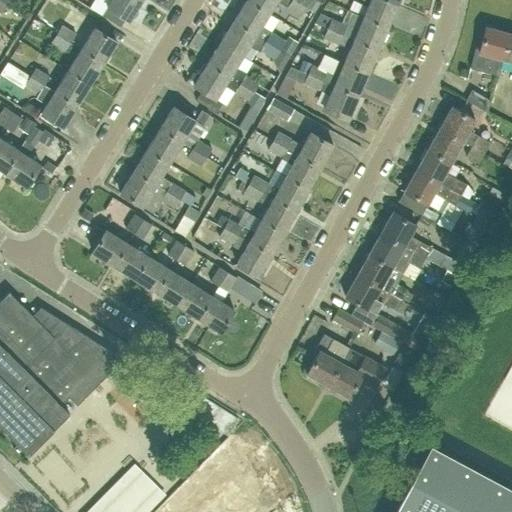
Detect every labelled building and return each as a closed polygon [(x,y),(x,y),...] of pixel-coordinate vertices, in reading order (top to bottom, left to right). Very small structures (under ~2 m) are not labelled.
[(128,20),(140,0),(109,0),(106,6),(128,20)] [(247,0),(244,0),(232,20),(288,55),(296,42),(287,37),(284,42),(259,26),(268,13),(247,0)] [(314,12),(294,0),(247,0),(268,13),(275,0),(300,16),(299,19),(305,27),(314,12)] [(294,0),(314,12),(320,0),(294,0)] [(363,16),(387,26),(397,3),(389,0),(362,0),(369,3),(363,16)] [(123,18),(105,7),(100,15),(118,26),(123,18)] [(353,39),(377,49),(387,26),(363,16),(358,29),(346,24),(345,25),(330,19),(327,27),(343,34),(353,39)] [(232,20),(219,41),(241,55),(248,44),(272,59),(278,73),(288,55),(232,20)] [(62,25),(56,33),(70,42),(75,33),(62,25)] [(79,48),(102,62),(116,40),(93,26),(79,48)] [(500,59),(507,33),(484,26),(478,49),(472,47),(467,68),(474,70),(495,76),(500,59)] [(327,27),(322,38),(338,45),(343,34),(327,27)] [(70,42),(56,33),(50,43),(64,52),(70,42)] [(511,34),(507,33),(500,59),(511,62),(511,34)] [(367,72),(377,49),(353,39),(343,62),(367,72)] [(219,41),(206,62),(263,98),(263,97),(252,91),(258,81),(234,66),(241,55),(219,41)] [(66,69),(89,83),(102,62),(79,48),(66,69)] [(254,113),(263,98),(206,62),(192,83),(203,90),(197,101),(214,112),(221,101),(214,97),(222,85),(246,100),(245,102),(254,113)] [(334,84),(358,95),(367,72),(343,62),(334,84)] [(307,73),(323,80),(327,70),(311,63),(311,64),(307,73)] [(285,76),(318,90),(323,80),(307,73),(290,67),(289,66),(285,76)] [(35,67),(30,76),(44,84),(49,76),(35,67)] [(66,69),(53,90),(76,104),(89,83),(66,69)] [(44,84),(30,76),(24,84),(38,93),(35,98),(45,104),(40,112),(62,126),(76,104),(53,90),(44,84)] [(347,118),(358,95),(334,84),(324,108),(347,118)] [(489,101),(470,90),(465,100),(486,112),(489,101)] [(293,108),(272,97),(265,110),(286,121),(293,108)] [(158,127),(180,140),(194,119),(172,105),(158,127)] [(0,123),(3,126),(12,112),(3,106),(0,111),(0,123)] [(438,128),(461,141),(470,146),(483,153),(489,143),(467,131),(473,120),(450,107),(438,128)] [(12,112),(3,126),(12,132),(21,118),(12,112)] [(24,119),(18,129),(27,135),(33,126),(24,119)] [(194,119),(180,140),(192,147),(197,139),(204,126),(194,119)] [(18,149),(4,171),(25,185),(39,163),(27,154),(42,131),(33,126),(27,135),(18,149)] [(167,162),(180,140),(158,127),(145,148),(167,162)] [(450,162),(461,141),(438,128),(426,149),(450,162)] [(277,130),(272,139),(320,166),(332,144),(309,131),(302,144),(277,130)] [(0,168),(4,171),(18,149),(0,137),(0,168)] [(192,147),(206,156),(211,148),(197,139),(192,147)] [(284,175),(307,188),(320,166),(272,139),(267,149),(291,163),(284,175)] [(483,153),(470,146),(464,156),(477,164),(483,153)] [(206,156),(192,147),(185,157),(199,166),(206,156)] [(145,148),(132,169),(189,205),(194,198),(158,176),(167,162),(145,148)] [(426,149),(415,170),(468,200),(465,198),(470,190),(466,185),(444,172),(450,162),(426,149)] [(189,205),(132,169),(119,191),(141,204),(148,193),(173,208),(178,199),(189,205)] [(462,210),(468,200),(415,170),(403,191),(426,205),(432,194),(462,210)] [(295,210),(307,188),(284,175),(276,189),(252,175),(248,183),(295,210)] [(283,231),(295,210),(248,183),(243,191),(267,205),(260,218),(283,231)] [(501,193),(489,187),(479,207),(490,213),(501,193)] [(489,218),(476,211),(462,236),(475,243),(489,218)] [(391,212),(379,233),(403,246),(414,225),(391,212)] [(132,233),(141,219),(132,214),(123,228),(132,233)] [(105,220),(99,216),(94,224),(101,228),(105,220)] [(271,253),(283,231),(260,218),(252,232),(242,226),(241,227),(221,216),(217,223),(271,253)] [(150,225),(141,219),(132,233),(141,239),(150,225)] [(258,276),(271,253),(217,223),(215,225),(207,220),(202,228),(241,250),(234,262),(258,276)] [(447,245),(454,232),(434,221),(427,234),(447,245)] [(112,264),(126,241),(105,228),(90,250),(112,264)] [(379,233),(367,254),(391,267),(402,273),(408,263),(419,269),(424,258),(414,252),(403,246),(379,233)] [(174,259),(183,245),(175,240),(166,254),(174,259)] [(148,255),(126,241),(112,264),(133,277),(148,255)] [(420,241),(414,252),(424,258),(431,247),(420,241)] [(183,245),(174,259),(184,265),(192,251),(183,245)] [(367,254),(356,275),(400,300),(406,289),(385,277),(391,267),(367,254)] [(155,291),(169,268),(148,255),(133,277),(155,291)] [(207,280),(217,286),(226,270),(217,264),(207,280)] [(176,304),(190,282),(169,268),(155,291),(176,304)] [(234,275),(226,270),(217,286),(224,291),(234,275)] [(356,275),(343,296),(357,304),(351,315),(413,349),(419,339),(367,310),(373,299),(400,314),(406,303),(400,300),(356,275)] [(176,304),(197,318),(211,295),(190,282),(176,304)] [(25,451),(26,453),(68,412),(59,404),(111,352),(39,306),(31,314),(7,291),(0,297),(0,424),(15,440),(10,445),(16,450),(21,445),(26,450),(25,451)] [(211,295),(197,318),(219,331),(233,309),(211,295)] [(361,321),(337,308),(331,319),(355,333),(361,321)] [(326,386),(347,347),(322,334),(313,351),(317,354),(305,375),(326,386)] [(383,367),(347,347),(326,386),(347,398),(359,377),(373,386),(383,367)] [(411,353),(400,347),(390,364),(401,370),(411,353)] [(237,420),(199,396),(189,412),(226,436),(237,420)] [(511,511),(511,481),(417,430),(398,465),(414,474),(393,511),(511,511)] [(183,500),(171,511),(270,511),(283,500),(227,444),(177,494),(183,500)] [(145,511),(164,494),(135,466),(88,511),(145,511)]
